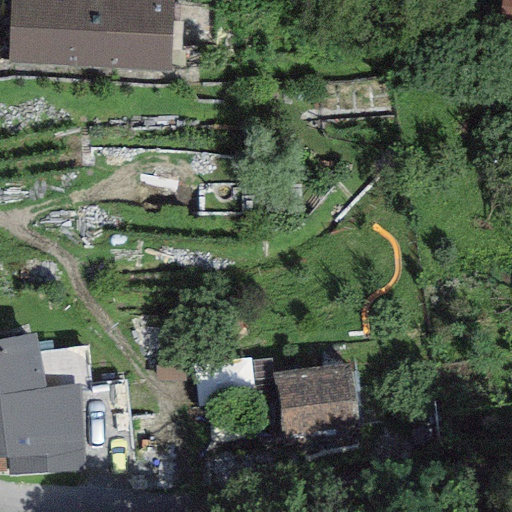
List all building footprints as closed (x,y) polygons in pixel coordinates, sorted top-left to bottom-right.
[(173,0),(9,0),(7,64),(171,71),(173,0)] [(511,0),(502,0),(497,34),(511,36),(511,0)] [(35,334),(0,340),(0,456),(8,456),(8,476),(84,470),(80,387),(90,388),(88,347),(38,353),(35,334)] [(250,357),(193,363),(198,410),(203,409),(254,404),(250,357)] [(351,365),(273,374),(280,438),(359,429),(351,365)]
